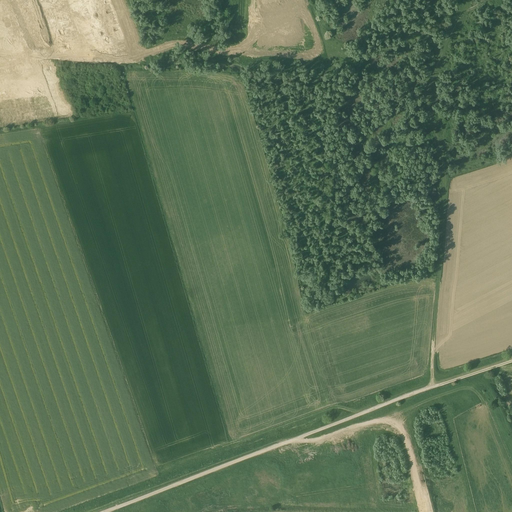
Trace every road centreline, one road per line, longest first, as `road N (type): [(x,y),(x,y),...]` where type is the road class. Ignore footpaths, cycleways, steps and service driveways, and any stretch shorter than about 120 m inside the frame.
road 1 (track): [(434,386),(444,184),(426,95),(453,20),(485,0)]
road 2 (unclassified): [(105,511),(438,385)]
